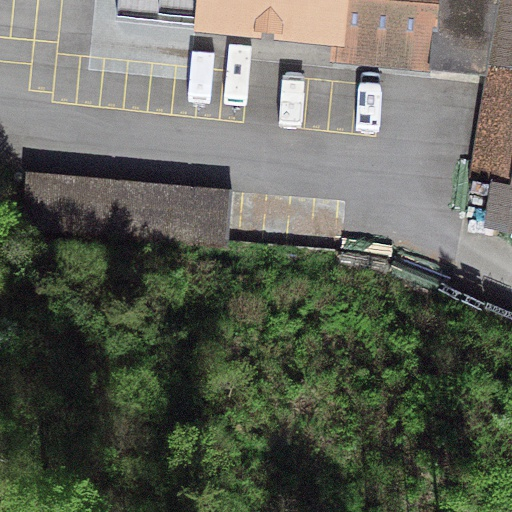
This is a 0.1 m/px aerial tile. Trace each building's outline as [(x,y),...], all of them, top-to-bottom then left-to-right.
[(120,0),(119,15),(421,45),(433,35),(437,32),(440,0),(120,0)] [(440,0),(437,32),(433,35),(430,66),(485,72),(496,0),(440,0)] [(511,102),(511,0),(500,0),(488,72),(484,98),(511,102)] [(511,102),(484,98),(471,179),(511,186),(511,102)] [(231,191),(26,173),(21,229),(227,246),(231,191)]
